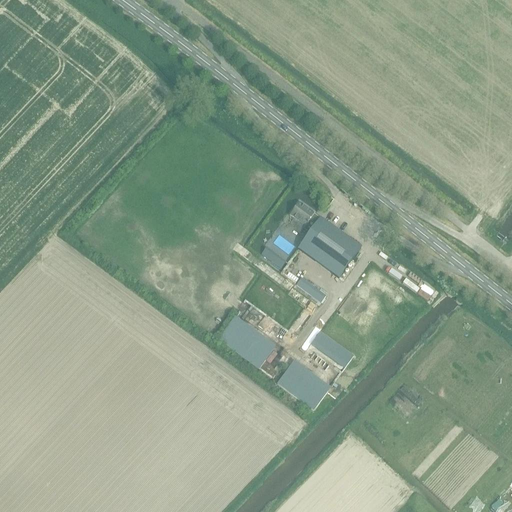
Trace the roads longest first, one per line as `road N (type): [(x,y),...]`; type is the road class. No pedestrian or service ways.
road 1 (secondary): [(511,305),(122,0)]
road 2 (track): [(364,189),(465,238),(511,276)]
